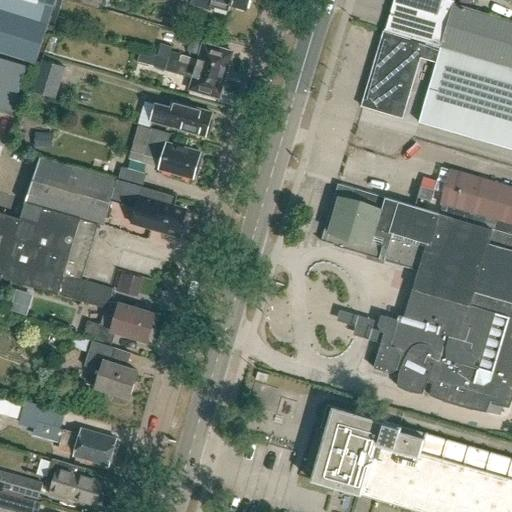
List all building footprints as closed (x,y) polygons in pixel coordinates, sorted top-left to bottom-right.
[(0,0),(0,51),(35,62),(54,0),(0,0)] [(64,0),(101,11),(103,0),(64,0)] [(245,10),(248,0),(211,0),(210,6),(228,11),(229,5),(245,10)] [(511,21),(454,4),(450,14),(438,11),(438,12),(398,0),(397,2),(389,31),(385,30),(384,32),(441,49),(441,46),(511,67),(511,21)] [(438,11),(450,14),(454,4),(455,1),(450,0),(395,0),(395,1),(397,2),(398,0),(438,12),(438,11)] [(193,29),(193,10),(168,10),(168,28),(193,29)] [(436,63),(418,123),(511,149),(511,67),(441,46),(441,49),(384,32),(383,32),(361,107),(402,119),(420,58),(436,63)] [(157,55),(226,75),(233,52),(204,43),(199,60),(171,52),(172,47),(160,44),(157,55)] [(226,75),(157,55),(156,56),(141,52),(138,63),(164,71),(193,80),(190,89),(219,98),(226,75)] [(0,58),(0,108),(12,112),(26,66),(0,58)] [(55,99),(65,68),(41,60),(31,91),(55,99)] [(156,100),(150,121),(205,136),(206,131),(210,132),(213,120),(210,120),(213,110),(182,102),(181,107),(156,100)] [(151,130),(138,126),(133,145),(146,149),(144,154),(162,159),(159,168),(192,178),(194,173),(197,173),(200,162),(197,161),(200,153),(167,143),(170,133),(152,128),(151,130)] [(53,149),(53,134),(35,133),(34,148),(53,149)] [(104,225),(111,199),(117,180),(39,157),(25,202),(98,224),(104,225)] [(118,180),(143,188),(146,175),(121,168),(118,180)] [(511,187),(450,169),(440,204),(442,204),(439,213),(511,234),(511,187)] [(176,197),(143,188),(118,180),(117,180),(111,199),(136,207),(132,222),(151,228),(178,236),(186,211),(173,207),(176,197)] [(412,289),(409,298),(511,328),(511,234),(439,213),(439,214),(344,186),(341,198),(337,197),(323,243),(420,272),(414,290),(412,289)] [(417,197),(431,202),(434,191),(420,187),(417,197)] [(81,280),(98,224),(25,202),(19,218),(1,277),(57,294),(97,307),(103,287),(81,280)] [(0,278),(1,277),(19,218),(0,212),(0,278)] [(103,287),(97,307),(107,310),(113,290),(103,287)] [(511,328),(409,298),(403,316),(399,315),(397,320),(381,315),(377,326),(382,327),(381,332),(384,333),(373,368),(389,374),(396,370),(399,371),(398,379),(397,383),(397,386),(400,389),(406,391),(411,393),(416,394),(422,394),(427,382),(432,384),(431,389),(430,396),(442,401),(472,410),(485,413),(490,401),(494,402),(493,405),(508,408),(511,398),(511,328)] [(147,342),(155,315),(118,304),(111,329),(87,322),(83,336),(110,344),(114,333),(147,342)] [(67,337),(58,334),(51,332),(48,340),(85,352),(89,340),(67,334),(67,337)] [(128,399),(138,371),(112,363),(116,349),(92,342),(84,367),(101,372),(95,388),(128,399)] [(33,436),(60,443),(64,429),(68,415),(24,403),(19,424),(35,428),(33,436)] [(421,511),(511,511),(511,459),(334,408),(313,481),(421,511)] [(116,438),(81,428),(79,433),(64,429),(60,443),(59,445),(75,449),(73,455),(108,465),(112,450),(114,451),(117,442),(115,441),(116,438)] [(101,492),(104,482),(83,475),(84,469),(60,462),(53,460),(47,480),(53,482),(50,493),(64,497),(65,494),(70,496),(70,497),(73,498),(73,500),(82,503),(83,500),(97,505),(98,502),(101,500),(103,495),(101,492)] [(43,502),(48,485),(24,478),(7,473),(2,490),(19,495),(43,502)] [(0,507),(14,511),(15,511),(38,511),(42,503),(0,490),(0,507)]
